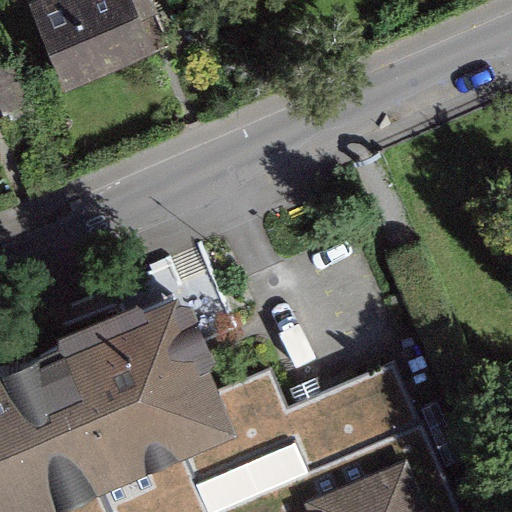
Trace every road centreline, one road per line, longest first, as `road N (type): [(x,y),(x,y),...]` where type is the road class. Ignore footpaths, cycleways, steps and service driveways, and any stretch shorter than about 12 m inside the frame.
road 1 (residential): [(511,30),(0,256)]
road 2 (unknown): [(223,158),(267,266),(268,299),(255,336)]
